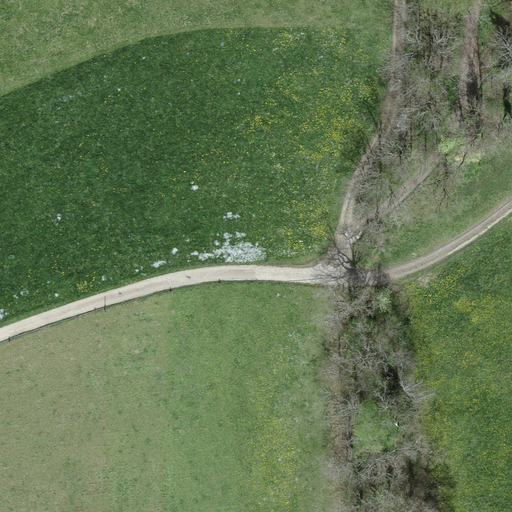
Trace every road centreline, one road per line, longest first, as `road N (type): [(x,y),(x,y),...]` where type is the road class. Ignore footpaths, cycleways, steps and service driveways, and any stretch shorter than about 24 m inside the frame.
road 1 (track): [(511,204),(473,237),(387,276),(193,274),(74,304),(0,335)]
road 2 (track): [(310,277),(331,249),(393,205),(438,157),(463,93),(470,0)]
